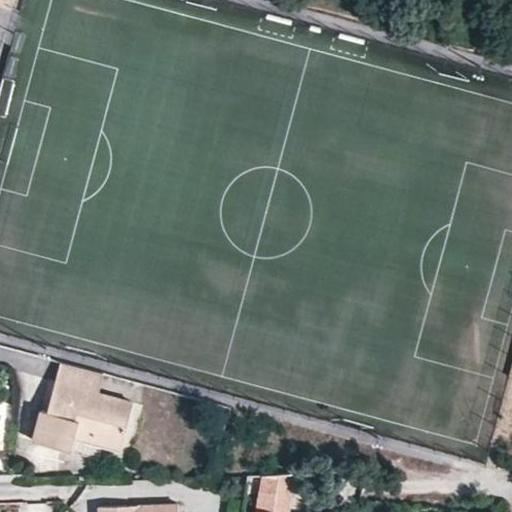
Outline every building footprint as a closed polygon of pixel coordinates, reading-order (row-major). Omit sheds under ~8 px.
[(0,0),(0,4),(10,9),(13,0),(0,0)] [(99,392),(104,373),(60,362),(55,380),(99,392)] [(121,450),(134,402),(99,392),(55,380),(47,411),(41,410),(33,440),(70,450),(73,438),(121,450)] [(291,495),(295,473),(263,475),(261,490),(291,495)] [(263,511),(288,511),(291,495),(261,490),(257,511),(263,511)]
